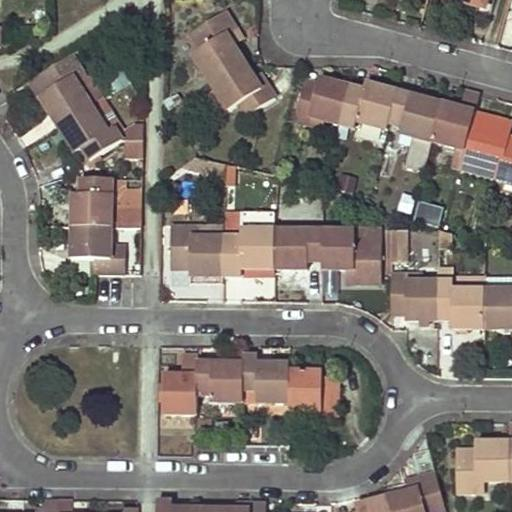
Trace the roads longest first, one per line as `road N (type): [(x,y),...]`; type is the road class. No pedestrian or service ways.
road 1 (residential): [(0,434),(26,468),(50,474),(337,477),(363,470),(385,450),(403,395)]
road 2 (residential): [(403,395),(390,356),(370,333),(339,322),(15,316)]
road 3 (residential): [(289,0),(296,15),(318,26),(511,78)]
road 4 (residential): [(15,316),(13,201),(0,160)]
